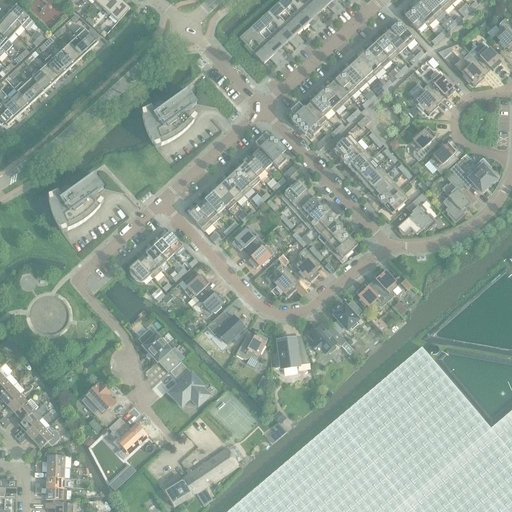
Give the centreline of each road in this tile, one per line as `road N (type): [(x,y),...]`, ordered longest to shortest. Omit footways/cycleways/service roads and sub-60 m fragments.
road 1 (residential): [(162,200),(243,291),(278,316),(311,310),(392,249)]
road 2 (residential): [(143,397),(128,342),(76,279),(162,200)]
road 3 (tertiary): [(0,183),(54,146),(186,26)]
road 4 (residential): [(264,108),(392,249)]
road 5 (residential): [(264,108),(383,0)]
road 6 (residential): [(392,249),(461,234),(496,204),(511,175)]
road 7 (residential): [(511,91),(472,98),(456,115),(459,140),(469,148),(511,159)]
road 8 (residential): [(162,200),(264,108)]
